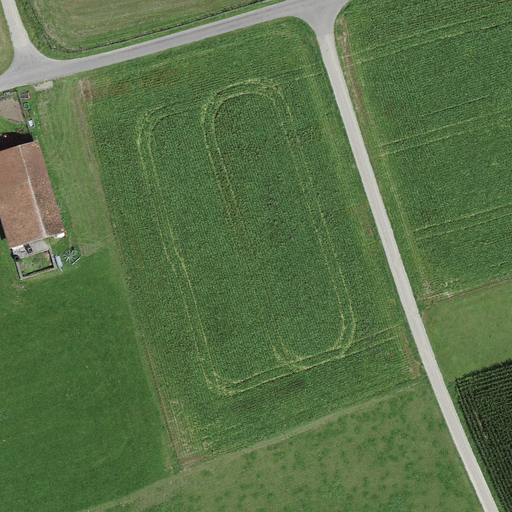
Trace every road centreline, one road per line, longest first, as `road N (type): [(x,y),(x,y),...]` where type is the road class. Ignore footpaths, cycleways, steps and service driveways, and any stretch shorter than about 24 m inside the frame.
road 1 (track): [(317,7),(490,511)]
road 2 (unclassified): [(340,0),(37,78)]
